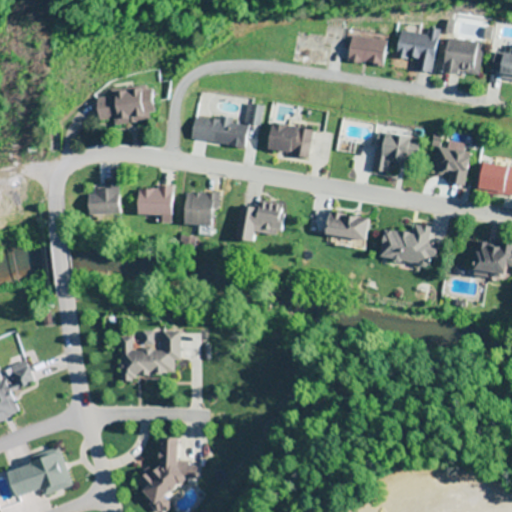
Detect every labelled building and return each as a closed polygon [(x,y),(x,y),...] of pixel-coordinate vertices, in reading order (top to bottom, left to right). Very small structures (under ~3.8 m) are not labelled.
[(436,34),(396,28),(392,58),(413,61),(412,71),(431,74),(436,34)] [(324,64),(325,47),(320,47),(321,36),(296,34),(294,61),(324,64)] [(383,40),(347,37),(344,63),(381,67),(383,40)] [(481,44),(443,39),(438,73),(476,78),(481,44)] [(487,77),(511,81),(511,56),(491,53),(487,77)] [(107,90),(107,98),(91,99),(92,121),(111,121),(111,125),(151,123),(149,88),(107,90)] [(188,140),(245,150),(247,137),(256,138),(261,107),(244,105),(241,124),(192,116),(188,140)] [(321,151),(323,132),(267,125),(263,154),(306,159),(307,150),(321,151)] [(417,142),(375,135),(368,174),(386,177),(389,163),(413,167),(417,142)] [(466,186),(467,143),(432,142),(431,177),(444,177),(443,186),(466,186)] [(474,193),(511,196),(511,168),(477,165),(474,193)] [(172,217),(172,187),(134,187),(134,217),(172,217)] [(116,190),(86,190),(86,216),(116,216),(116,190)] [(217,226),(217,194),(181,193),(181,226),(217,226)] [(252,243),(252,235),(282,236),(283,206),(238,204),(237,242),(252,243)] [(368,220),(325,213),(321,237),(364,244),(368,220)] [(384,261),(427,268),(434,228),(412,225),(411,234),(390,231),(384,261)] [(472,278),(511,278),(511,244),(473,244),(472,278)] [(179,332),(161,332),(161,352),(131,351),(132,339),(119,339),(118,376),(178,377),(179,332)] [(7,370),(12,381),(0,386),(0,423),(20,414),(11,393),(34,383),(25,362),(7,370)] [(131,482),(146,506),(195,476),(187,462),(181,466),(165,441),(152,449),(161,462),(131,482)] [(0,469),(0,473),(7,499),(39,490),(41,496),(69,487),(59,452),(0,469)]
